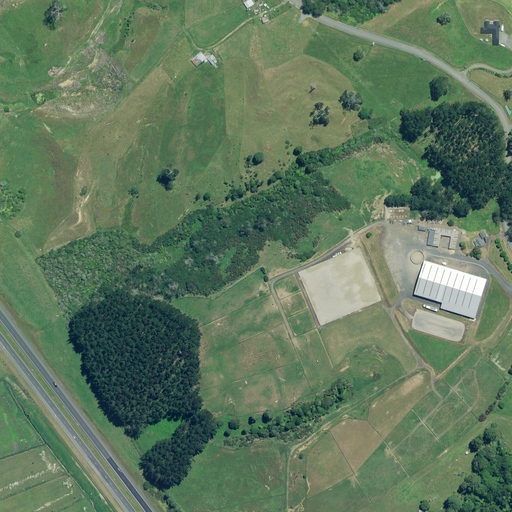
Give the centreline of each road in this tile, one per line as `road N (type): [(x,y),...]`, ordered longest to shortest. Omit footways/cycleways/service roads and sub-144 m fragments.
road 1 (unclassified): [(297,0),(437,61),(499,108),(511,237)]
road 2 (motorway): [(0,315),(149,511)]
road 3 (motorway): [(131,511),(0,337)]
